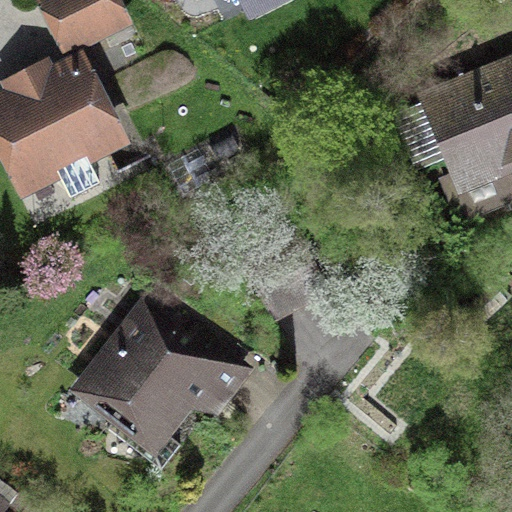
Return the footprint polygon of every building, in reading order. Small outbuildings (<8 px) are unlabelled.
[(104,0),(34,0),(59,49),(115,21),(104,0)] [(67,59),(0,92),(0,175),(9,193),(110,142),(67,59)] [(511,177),(511,69),(416,110),(454,201),(511,177)] [(295,238),(239,266),(264,316),(320,288),(295,238)] [(140,304),(67,402),(146,461),(181,414),(203,431),(241,380),(140,304)] [(13,511),(0,502),(0,511),(13,511)]
